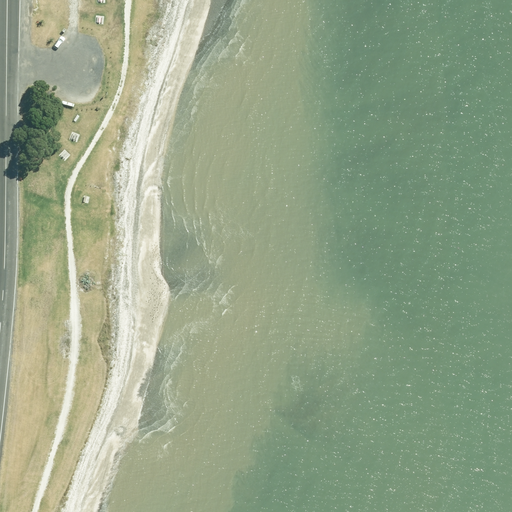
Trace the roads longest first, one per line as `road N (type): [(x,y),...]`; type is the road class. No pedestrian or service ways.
road 1 (secondary): [(6,138),(0,339)]
road 2 (secondary): [(7,0),(6,138)]
